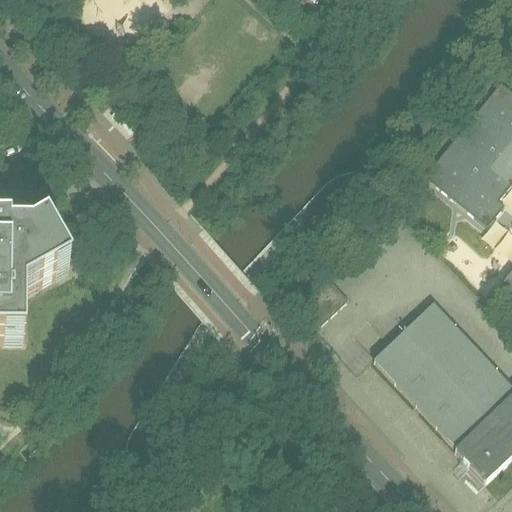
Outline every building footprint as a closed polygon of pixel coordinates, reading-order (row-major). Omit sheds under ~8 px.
[(422,181),(488,234),(511,204),(511,79),(508,76),(422,181)] [(188,146),(175,131),(156,148),(169,162),(188,146)] [(26,301),(70,278),(48,236),(28,246),(8,246),(8,239),(0,238),(0,352),(24,353),(26,301)] [(511,309),(511,278),(496,297),(511,309)] [(323,336),(346,313),(325,292),(302,315),(323,336)] [(370,367),(488,491),(511,468),(511,392),(432,308),(370,367)] [(323,476),(284,440),(267,459),(306,494),(323,476)]
